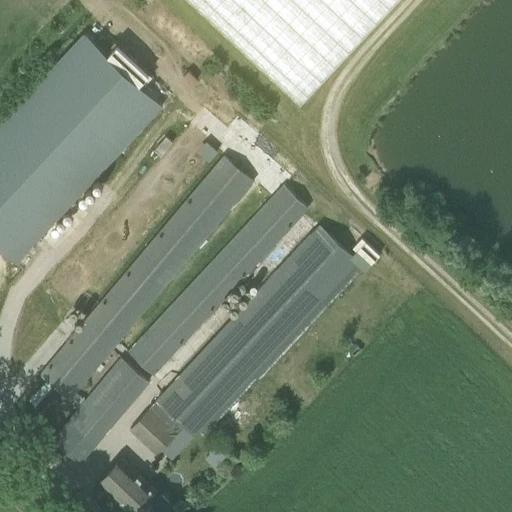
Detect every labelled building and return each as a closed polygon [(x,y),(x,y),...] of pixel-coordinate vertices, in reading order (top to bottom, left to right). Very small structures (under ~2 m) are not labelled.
[(193,0),(302,101),(396,0),(193,0)] [(163,107),(142,88),(150,79),(118,50),(110,58),(86,35),(0,127),(0,243),(19,262),(163,107)] [(254,180),(224,154),(199,184),(40,374),(69,399),(111,348),(228,209),(254,180)] [(126,352),(152,376),(305,207),(279,184),(126,352)] [(316,229),(155,402),(169,415),(181,427),(191,436),(353,263),(316,229)] [(67,451),(80,462),(89,451),(93,447),(144,385),(148,379),(121,356),(78,408),(65,424),(52,439),(67,451)] [(155,402),(129,430),(155,454),(161,448),(181,427),(155,402)] [(191,436),(181,427),(161,448),(173,459),(194,438),(191,436)] [(216,446),(204,458),(215,468),(226,456),(216,446)] [(121,458),(113,466),(100,481),(132,511),(164,511),(171,505),(121,458)] [(159,482),(153,487),(158,491),(163,486),(159,482)]
